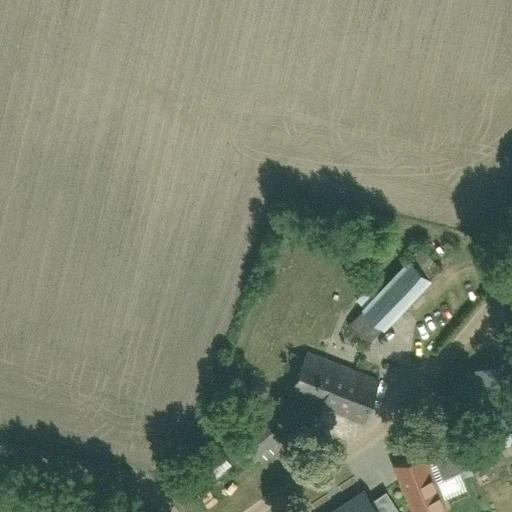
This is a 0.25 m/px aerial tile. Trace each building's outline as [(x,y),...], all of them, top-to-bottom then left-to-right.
[(428,275),(408,257),(349,322),(369,340),(428,275)] [(380,377),(307,351),(292,392),(364,419),(380,377)] [(268,424),(241,444),(253,461),(280,440),(268,424)] [(423,450),(392,462),(411,511),(422,511),(444,503),(434,479),(427,460),(423,450)] [(427,460),(434,479),(470,465),(465,454),(454,458),(451,451),(427,460)] [(221,452),(201,466),(210,478),(230,464),(221,452)] [(361,489),(327,511),(375,511),(368,501),(361,489)] [(397,511),(383,491),(368,501),(375,511),(397,511)]
